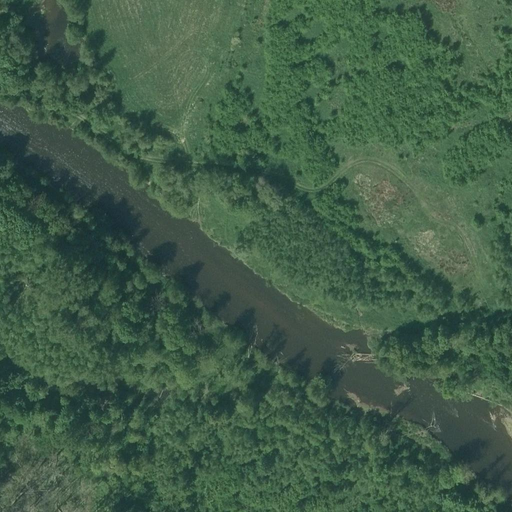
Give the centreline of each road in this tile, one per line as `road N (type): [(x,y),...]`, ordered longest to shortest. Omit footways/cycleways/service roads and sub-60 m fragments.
road 1 (track): [(0,170),(142,264),(267,365),(341,409)]
road 2 (track): [(0,75),(80,114),(135,154),(256,170)]
